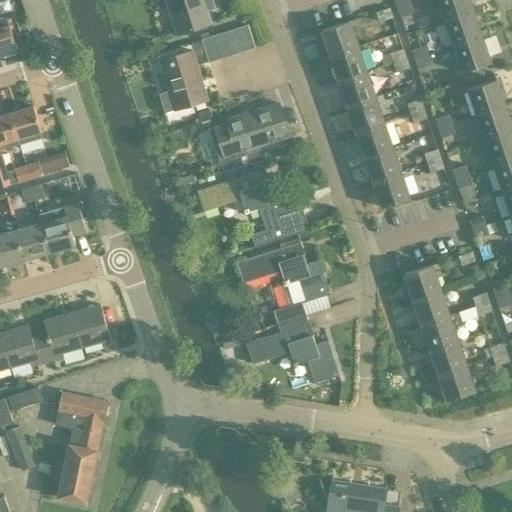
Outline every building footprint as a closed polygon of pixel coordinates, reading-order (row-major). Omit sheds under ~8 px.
[(166,0),(178,35),(211,24),(207,13),(207,11),(214,8),(211,0),(166,0)] [(438,0),(445,21),(474,11),(470,0),(438,0)] [(414,13),(411,3),(398,8),(401,17),(414,13)] [(380,22),(392,18),(389,8),(376,12),(380,22)] [(454,46),(482,36),(474,11),(445,21),(454,46)] [(0,55),(17,51),(7,16),(0,17),(0,55)] [(322,30),(330,56),(359,46),(350,21),(322,30)] [(249,25),(237,29),(244,51),(256,48),(249,25)] [(237,29),(226,32),(233,55),(244,51),(237,29)] [(226,32),(214,36),(221,58),(233,55),(226,32)] [(214,36),(202,40),(209,62),(221,58),(214,36)] [(491,62),(482,36),(454,46),(463,72),(491,62)] [(415,59),(428,54),(425,45),(412,49),(415,59)] [(330,56),(339,81),(368,72),(359,46),(330,56)] [(393,63),(406,58),(403,49),(390,53),(393,63)] [(161,62),(170,91),(160,94),(166,113),(176,110),(209,99),(193,51),(161,62)] [(432,64),(428,54),(415,59),(419,68),(432,64)] [(409,68),(406,58),(393,63),(396,72),(409,68)] [(339,81),(348,106),(376,97),(368,72),(339,81)] [(468,89),(477,115),(506,105),(497,79),(468,89)] [(348,106),(356,132),(385,122),(376,97),(348,106)] [(411,113),(423,109),(420,99),(407,103),(411,113)] [(244,150),(290,135),(280,104),(227,120),(228,124),(211,129),(221,162),(246,154),(244,150)] [(477,115),(485,140),(511,131),(511,122),(506,105),(477,115)] [(34,106),(10,113),(19,144),(41,137),(40,132),(42,131),(41,129),(34,106)] [(426,118),(423,109),(411,113),(414,122),(426,118)] [(0,149),(19,144),(10,113),(0,115),(0,149)] [(439,128),(452,123),(449,114),(436,118),(439,128)] [(365,157),(394,147),(385,122),(356,132),(365,157)] [(455,133),(452,123),(439,128),(442,137),(455,133)] [(511,131),(485,140),(494,166),(511,159),(511,131)] [(374,182),(402,172),(394,147),(365,157),(374,182)] [(424,154),(428,163),(440,159),(437,149),(424,154)] [(0,187),(10,185),(0,154),(0,187)] [(413,157),(415,165),(424,162),(421,154),(413,157)] [(48,157),(38,161),(43,175),(53,172),(48,157)] [(440,159),(428,163),(431,173),(443,168),(440,159)] [(511,159),(494,166),(503,191),(511,187),(511,159)] [(26,166),(30,179),(41,175),(37,163),(26,166)] [(453,169),(456,179),(469,174),(466,164),(453,169)] [(19,182),(30,179),(26,166),(15,169),(19,182)] [(302,205),(287,209),(280,187),(265,192),(262,185),(267,184),(263,170),(198,190),(205,211),(241,199),(246,214),(260,209),(267,229),(251,234),(255,246),(310,229),(302,205)] [(411,198),(402,172),(374,182),(382,208),(411,198)] [(469,174),(456,179),(459,188),(473,183),(469,174)] [(40,184),(31,187),(35,200),(44,197),(40,184)] [(35,200),(31,187),(21,190),(25,203),(35,200)] [(511,187),(503,191),(511,216),(511,187)] [(77,204),(38,215),(41,224),(49,253),(75,245),(72,236),(85,232),(77,204)] [(473,229),(486,225),(483,215),(470,219),(473,229)] [(41,224),(15,231),(24,260),(49,253),(41,224)] [(490,234),(486,225),(473,229),(476,239),(490,234)] [(15,231),(0,235),(0,266),(24,260),(15,231)] [(306,301),(330,294),(320,259),(307,263),(305,255),(301,242),(238,262),(244,282),(281,271),(285,285),(300,280),(306,301)] [(462,265),(475,261),(471,251),(459,256),(462,265)] [(405,274),(413,300),(442,290),(433,264),(405,274)] [(493,289),(496,298),(510,294),(506,284),(493,289)] [(413,300),(422,325),(450,315),(442,290),(413,300)] [(473,297),(476,306),(489,302),(485,292),(473,297)] [(511,300),(510,294),(496,298),(500,308),(511,303),(511,300)] [(276,311),(278,324),(307,314),(303,302),(276,311)] [(489,302),(476,306),(480,316),(492,311),(489,302)] [(72,313),(82,348),(103,342),(104,347),(112,345),(101,305),(72,313)] [(466,321),(471,319),(477,317),(477,316),(474,308),(463,312),(466,321)] [(62,354),(82,348),(72,313),(43,321),(47,333),(39,335),(47,362),(63,358),(62,354)] [(307,314),(278,324),(280,333),(246,343),(253,365),(290,353),(294,366),(308,361),(315,383),(339,375),(329,341),(317,344),(314,336),(315,336),(311,323),(310,323),(307,314)] [(430,350),(459,340),(450,315),(422,325),(430,350)] [(32,366),(47,362),(39,335),(32,337),(29,325),(0,333),(10,368),(31,362),(32,366)] [(0,370),(10,368),(0,333),(0,370)] [(439,375),(467,365),(459,340),(430,350),(439,375)] [(493,356),(506,352),(502,342),(490,347),(493,356)] [(509,361),(506,352),(493,356),(496,366),(509,361)] [(476,391),(467,365),(439,375),(448,401),(476,391)] [(13,411),(42,400),(38,387),(8,398),(13,411)] [(70,445),(98,451),(98,450),(97,450),(103,420),(106,420),(110,403),(61,393),(55,425),(73,429),(70,445)] [(0,426),(12,422),(5,399),(0,400),(0,426)] [(21,426),(6,432),(10,441),(14,451),(21,470),(34,465),(36,464),(24,435),(21,426)] [(87,503),(98,451),(70,445),(59,497),(87,503)] [(292,475),(277,482),(280,489),(295,482),(292,475)] [(398,511),(399,508),(386,506),(388,491),(333,482),(327,511),(398,511)] [(0,511),(9,511),(4,495),(0,496),(0,511)]
